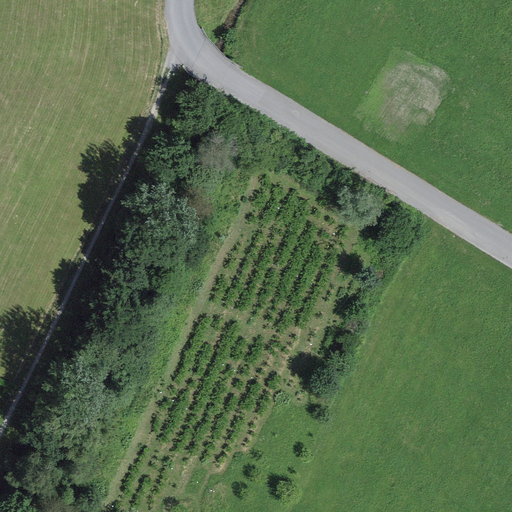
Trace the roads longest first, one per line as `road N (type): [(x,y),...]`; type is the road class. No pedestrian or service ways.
road 1 (track): [(0,443),(167,97),(189,29)]
road 2 (unclassified): [(511,248),(220,72),(193,45),(187,0)]
